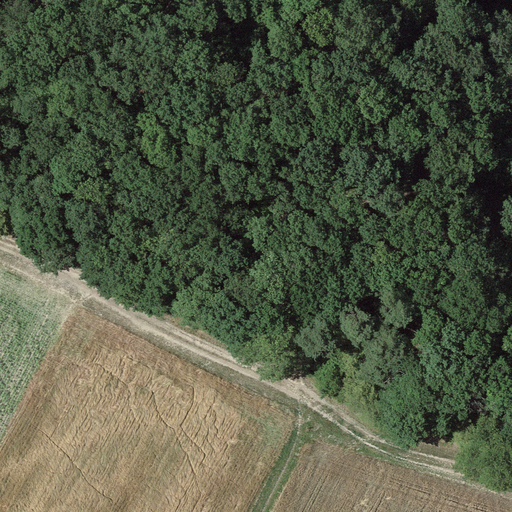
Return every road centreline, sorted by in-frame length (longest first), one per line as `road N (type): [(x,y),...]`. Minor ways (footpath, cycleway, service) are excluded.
road 1 (track): [(0,10),(46,3),(103,22),(270,197),(316,321)]
road 2 (track): [(316,321),(387,280),(421,226),(442,131),(430,0)]
road 3 (track): [(298,393),(0,241)]
road 4 (track): [(511,480),(389,444),(298,393)]
road 5 (track): [(298,393),(282,466),(261,511)]
